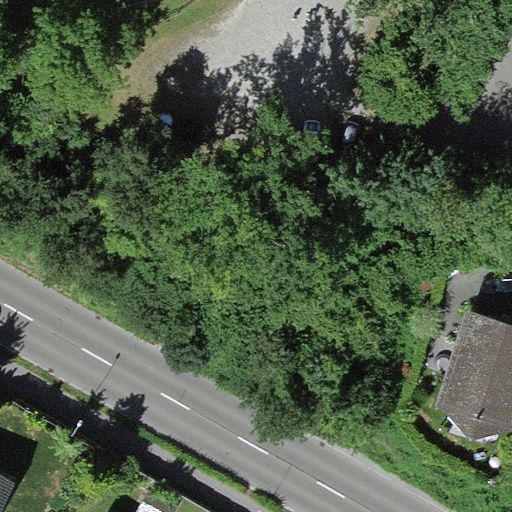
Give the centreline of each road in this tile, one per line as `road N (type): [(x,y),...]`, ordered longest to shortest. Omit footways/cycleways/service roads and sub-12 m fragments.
road 1 (secondary): [(0,301),(371,511)]
road 2 (residential): [(511,130),(387,122)]
